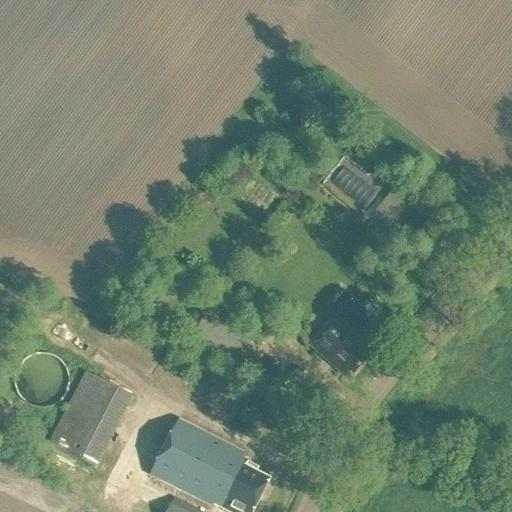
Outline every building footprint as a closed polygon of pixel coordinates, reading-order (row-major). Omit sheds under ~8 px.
[(400,214),(384,202),(372,217),(388,229),(400,214)] [(366,313),(345,294),(338,293),(333,299),(334,306),(354,324),(359,318),(360,319),(366,313)] [(373,352),(366,346),(376,335),(359,319),(349,331),(335,318),(308,347),(342,378),(348,372),(352,375),(373,352)] [(48,445),(96,469),(133,398),(85,373),(48,445)] [(150,476),(212,508),(213,506),(225,511),(252,511),(269,481),(244,468),(243,455),(179,422),(150,476)] [(200,511),(174,499),(167,511),(200,511)]
